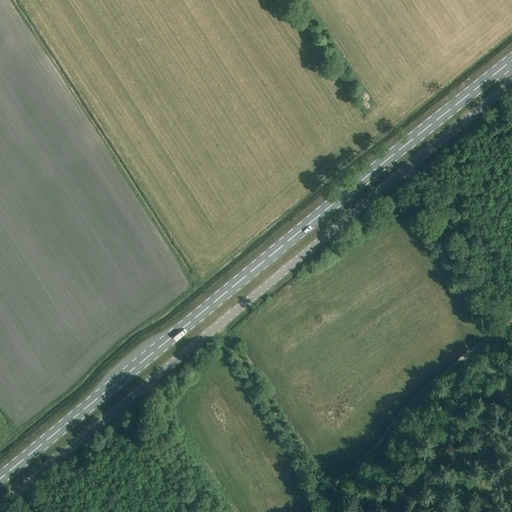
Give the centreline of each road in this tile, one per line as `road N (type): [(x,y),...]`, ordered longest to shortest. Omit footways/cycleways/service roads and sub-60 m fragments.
road 1 (unclassified): [(0,507),(511,84)]
road 2 (primary): [(0,478),(511,59)]
road 3 (track): [(507,322),(407,168)]
road 4 (track): [(229,342),(326,494)]
